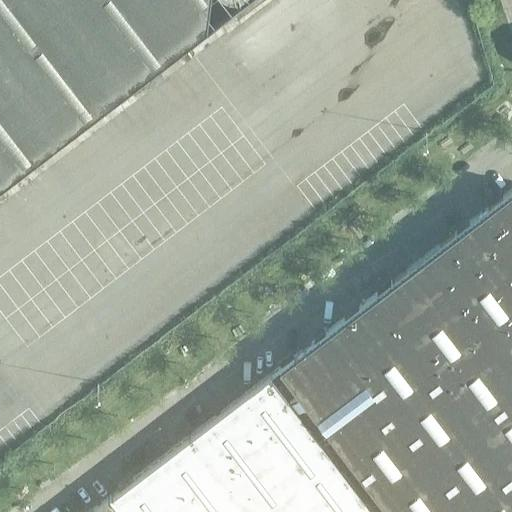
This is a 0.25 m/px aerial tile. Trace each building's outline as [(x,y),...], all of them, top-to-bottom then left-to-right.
[(0,0),(0,183),(133,82),(151,68),(240,0),(0,0)] [(244,0),(229,12),(237,22),(265,0),(244,0)] [(151,68),(133,82),(141,92),(150,85),(159,78),(151,68)] [(511,188),(472,219),(511,271),(511,188)] [(511,271),(472,219),(376,292),(398,321),(450,386),(471,413),(511,381),(511,271)] [(450,386),(398,321),(376,292),(331,326),(404,421),(450,386)] [(404,421),(331,326),(295,354),(279,366),(267,376),(340,469),(404,421)] [(373,511),(340,469),(267,376),(191,434),(249,511),(373,511)] [(511,381),(471,413),(511,464),(511,381)] [(511,511),(511,464),(471,413),(450,386),(404,421),(340,469),(373,511),(511,511)] [(249,511),(191,434),(111,495),(123,511),(249,511)] [(123,511),(111,495),(88,511),(123,511)]
